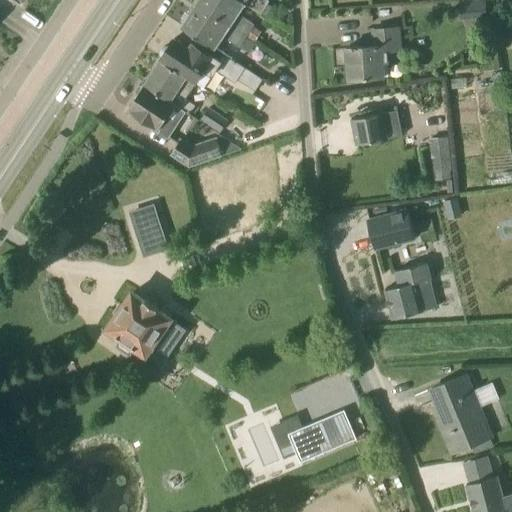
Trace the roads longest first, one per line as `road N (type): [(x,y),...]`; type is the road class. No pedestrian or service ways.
road 1 (residential): [(296,0),(311,216),(360,346)]
road 2 (track): [(360,346),(425,511)]
road 3 (residential): [(64,82),(103,87),(162,0)]
